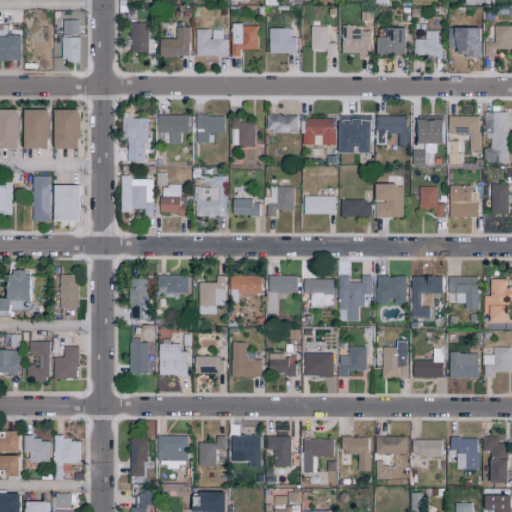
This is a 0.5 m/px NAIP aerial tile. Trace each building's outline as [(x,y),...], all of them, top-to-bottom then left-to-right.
[(76,21),(60,20),(59,61),(75,61),(76,21)] [(151,52),(151,39),(145,40),(144,23),(127,24),(128,53),(151,52)] [(237,49),(254,49),(255,25),(228,25),(228,56),(237,56),(237,49)] [(338,55),(367,55),(367,31),(350,31),(350,25),(338,25),(338,55)] [(324,27),(308,26),(307,49),(322,49),(322,57),(332,57),(332,43),(324,43),(324,27)] [(508,26),(491,26),(491,43),(482,43),(481,57),(492,57),(492,49),(508,49),(508,26)] [(186,28),(172,27),(172,39),(156,39),(156,56),(186,56),(186,28)] [(292,53),(292,38),(288,38),(288,28),(266,28),(266,53),(292,53)] [(193,57),(224,56),(224,39),(219,39),(219,30),(207,30),(207,29),(192,29),(193,57)] [(374,56),(401,57),(402,29),(384,29),(384,38),(374,37),(374,56)] [(447,57),(477,57),(477,41),(455,41),(455,30),(447,29),(447,57)] [(411,40),(410,56),(440,57),(440,44),(435,44),(435,31),(422,31),(422,40),(411,40)] [(0,61),(17,61),(17,36),(0,35),(0,61)] [(22,39),(22,61),(43,61),(44,40),(22,39)] [(0,149),(14,150),(15,111),(0,110),(0,149)] [(50,111),(51,149),(76,149),(75,110),(50,111)] [(45,149),(45,112),(20,112),(20,149),(45,149)] [(505,112),(481,112),(481,139),(487,139),(488,149),(481,149),(481,163),(506,162),(505,112)] [(187,115),(154,115),(154,133),(166,133),(166,144),(177,144),(177,133),(187,133),(187,115)] [(263,132),(294,133),(294,116),(263,115),(263,132)] [(220,116),(193,116),(193,143),(210,143),(210,134),(221,134),(220,116)] [(335,153),(353,153),(367,154),(367,116),(346,116),(346,122),(336,122),(335,153)] [(403,116),(372,117),(373,144),(383,144),(382,134),(394,133),(394,147),(404,147),(403,116)] [(415,144),(440,144),(439,116),(414,117),(415,144)] [(476,116),(445,117),(445,134),(466,134),(466,151),(477,151),(476,116)] [(144,118),(119,118),(119,139),(124,139),(124,162),(143,162),(144,118)] [(331,119),(299,119),(299,145),(312,145),(312,137),(319,137),(319,145),(331,145),(331,119)] [(251,121),(227,121),(228,146),(252,146),(251,121)] [(409,165),(421,165),(422,151),(409,150),(409,165)] [(46,176),(29,176),(30,221),(46,221),(46,176)] [(143,202),(143,180),(129,180),(129,176),(118,176),(118,211),(141,210),(141,216),(150,216),(150,202),(143,202)] [(224,216),(223,176),(197,176),(197,184),(206,184),(206,187),(191,188),(192,217),(224,216)] [(8,182),(0,182),(0,212),(8,213),(8,182)] [(504,184),(487,185),(488,215),(504,215),(504,184)] [(158,215),(184,214),(183,197),(178,197),(177,185),(157,186),(158,215)] [(373,185),(372,217),(399,218),(400,185),(373,185)] [(76,186),(50,186),(51,222),(76,221),(76,186)] [(446,218),(473,218),(473,186),(446,186),(446,218)] [(290,187),(267,187),(267,197),(263,197),(263,216),(273,216),(273,210),(290,210),(290,187)] [(434,187),(416,187),(416,210),(431,209),(432,218),(441,217),(441,204),(434,204),(434,187)] [(332,196),(301,196),(301,214),(331,215),(332,196)] [(230,200),(229,216),(256,216),(257,200),(230,200)] [(338,200),(338,217),(367,217),(367,201),(338,200)] [(26,300),(26,270),(4,270),(4,297),(0,296),(0,315),(7,315),(7,300),(26,300)] [(73,274),(55,274),(56,309),(74,308),(73,274)] [(154,292),(184,293),(184,275),(154,274),(154,292)] [(257,294),(257,275),(227,274),(227,299),(240,300),(240,293),(257,294)] [(293,276),(265,275),(265,298),(262,298),(262,313),(273,313),(273,292),(293,292),(293,276)] [(355,320),(355,306),(361,306),(360,294),(368,294),(368,275),(358,275),(358,282),(345,282),(345,275),(335,275),(336,321),(355,320)] [(372,303),(388,303),(402,304),(403,276),(373,275),(372,303)] [(213,282),(195,282),(195,314),(212,314),(212,306),(223,305),(222,276),(213,276),(213,282)] [(426,306),(417,306),(417,293),(439,293),(439,276),(408,276),(409,317),(426,317),(426,306)] [(475,276),(445,276),(445,293),(453,293),(453,302),(461,302),(461,308),(475,308),(475,276)] [(144,278),(125,278),(126,320),(145,319),(144,278)] [(481,296),(481,313),(486,313),(486,322),(504,321),(504,278),(487,279),(487,296),(481,296)] [(330,279),(300,279),(300,294),(307,294),(307,307),(320,308),(320,294),(330,294),(330,279)] [(144,340),(125,340),(126,373),(145,373),(144,340)] [(46,341),(26,341),(26,355),(36,355),(36,365),(24,365),(24,381),(46,381),(46,341)] [(404,341),(393,341),(392,347),(379,346),(378,377),(403,378),(404,341)] [(242,342),(228,342),(228,376),(257,377),(258,360),(242,359),(242,342)] [(155,375),(183,375),(183,352),(176,351),(176,343),(155,343),(155,375)] [(61,346),(60,357),(51,357),(50,378),(74,378),(74,346),(61,346)] [(362,346),(345,346),(345,355),(336,356),(336,377),(345,376),(345,370),(362,370),(362,346)] [(507,347),(489,347),(490,355),(480,355),(480,378),(489,377),(489,372),(508,371),(507,347)] [(410,359),(410,378),(440,378),(440,348),(429,348),(429,359),(410,359)] [(0,373),(15,374),(16,350),(0,349),(0,373)] [(329,352),(300,353),(301,376),(329,376),(329,352)] [(281,353),(265,354),(266,374),(292,374),(292,357),(281,358),(281,353)] [(474,353),(446,353),(446,377),(474,377),(474,353)] [(191,373),(220,374),(220,357),(191,357),(191,373)] [(0,451),(15,452),(16,431),(0,430),(0,451)] [(195,443),(195,466),(212,466),(212,450),(221,450),(221,435),(212,436),(212,442),(195,443)] [(257,466),(257,435),(228,436),(228,462),(245,462),(245,467),(257,466)] [(154,460),(164,460),(164,468),(175,469),(175,458),(184,458),(184,436),(154,436),(154,460)] [(287,466),(287,436),(263,436),(263,449),(270,449),(270,466),(287,466)] [(402,454),(402,437),(372,436),(372,453),(402,454)] [(504,482),(504,443),(495,443),(495,436),(480,437),(480,451),(486,451),(486,482),(504,482)] [(47,438),(20,437),(20,451),(26,452),(25,462),(46,462),(47,438)] [(366,437),(338,437),(338,454),(355,454),(354,470),(366,470),(366,437)] [(475,437),(447,438),(447,450),(453,450),(453,469),(475,468),(475,437)] [(77,463),(76,438),(50,438),(50,464),(77,463)] [(127,482),(140,482),(141,462),(144,462),(144,439),(128,438),(127,482)] [(329,457),(330,439),(300,438),(299,472),(313,472),(313,456),(329,457)] [(438,440),(409,439),(409,456),(438,456),(438,440)] [(0,455),(0,468),(1,468),(1,476),(15,475),(15,455),(0,455)] [(372,479),(385,479),(385,463),(372,463),(372,479)] [(16,511),(16,493),(0,492),(0,511),(16,511)] [(51,508),(67,508),(67,493),(52,493),(51,508)] [(126,507),(126,511),(142,511),(142,505),(150,505),(150,493),(135,493),(135,507),(126,507)] [(506,511),(506,494),(481,495),(481,509),(490,509),(489,511),(506,511)] [(42,511),(42,501),(22,501),(21,511),(42,511)] [(451,511),(468,511),(469,503),(451,503),(451,511)]
